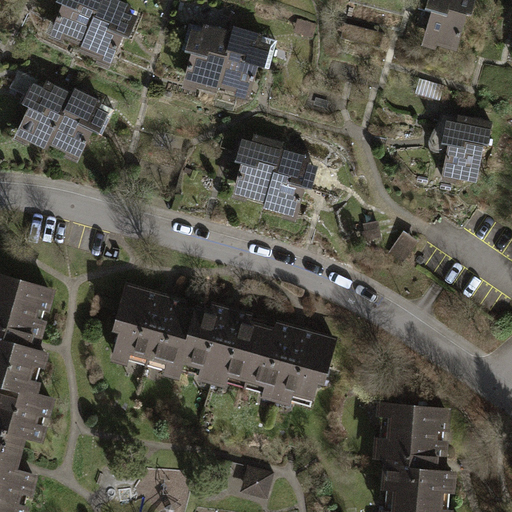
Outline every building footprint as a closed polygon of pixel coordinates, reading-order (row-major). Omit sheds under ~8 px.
[(108,0),(62,0),(56,18),(79,26),(70,50),(119,68),(140,12),(109,0),(108,0)] [(480,0),(433,0),(432,6),(442,9),(433,41),(466,50),(480,0)] [(236,29),(204,20),(185,85),(224,95),(228,81),(258,89),(275,29),(239,19),(236,29)] [(73,96),(42,82),(15,144),(51,159),(58,145),(86,158),(111,101),(77,86),(73,96)] [(494,124),(455,114),(446,148),(455,150),(446,182),(477,191),(494,124)] [(291,142),(250,127),(233,174),(256,182),(247,206),(296,224),(317,168),(286,157),(291,142)] [(50,285),(0,271),(0,511),(21,511),(32,471),(12,466),(21,434),(40,439),(51,395),(35,389),(44,348),(35,344),(50,285)] [(334,336),(123,280),(107,328),(114,330),(106,359),(175,377),(179,360),(197,364),(194,376),(221,384),(225,373),(260,383),(258,395),(285,402),(288,390),(310,396),(315,380),(321,380),(334,336)] [(444,464),(449,408),(377,401),(372,456),(386,457),(380,511),(453,511),(458,465),(444,464)] [(271,471),(243,464),(236,490),(264,497),(271,471)]
